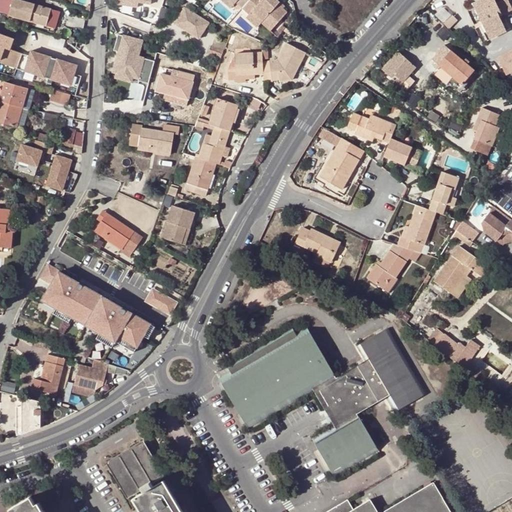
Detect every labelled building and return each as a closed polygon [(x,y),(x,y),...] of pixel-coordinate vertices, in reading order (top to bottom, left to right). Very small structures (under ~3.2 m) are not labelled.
[(0,0),(0,11),(46,26),(51,9),(20,0),(0,0)] [(220,0),(230,9),(234,5),(228,0),(220,0)] [(249,0),(243,7),(250,14),(253,10),(263,20),(262,21),(271,30),(288,12),(283,7),(281,9),(276,5),(278,3),(274,0),(249,0)] [(493,0),(479,0),(472,4),(481,25),(485,33),(483,34),(487,41),(506,32),(503,26),(505,25),(501,15),(495,4),(493,0)] [(506,0),(503,0),(495,4),(501,15),(511,10),(506,0)] [(243,7),(237,2),(234,5),(240,10),(243,7)] [(175,22),(199,38),(210,22),(185,6),(175,22)] [(158,18),(164,20),(168,9),(161,7),(158,18)] [(61,12),(51,9),(46,26),(56,29),(61,12)] [(263,20),(253,10),(250,14),(248,16),(258,25),(262,21),(263,20)] [(458,18),(452,13),(444,21),(449,27),(458,18)] [(275,35),(278,38),(285,28),(282,25),(275,35)] [(154,81),(158,59),(145,56),(148,38),(125,33),(116,77),(137,81),(138,78),(154,81)] [(0,63),(17,69),(23,53),(11,49),(15,40),(0,34),(0,60),(1,61),(0,63)] [(212,45),(224,49),(226,42),(215,38),(212,45)] [(264,82),(272,81),(272,74),(279,73),(280,81),(292,79),(305,53),(287,43),(278,60),(263,61),(263,75),(264,82)] [(224,49),(212,45),(211,44),(208,53),(221,57),(224,49)] [(432,59),(441,67),(453,76),(448,82),(448,83),(460,92),(476,73),(443,45),(432,59)] [(511,50),(498,58),(506,75),(511,71),(511,50)] [(72,86),(76,74),(78,65),(58,59),(52,57),(32,51),(30,55),(23,53),(17,69),(72,86)] [(417,68),(398,52),(382,70),(407,92),(415,83),(409,77),(417,68)] [(228,70),(229,81),(235,80),(235,76),(254,75),(263,75),(263,61),(262,60),(262,53),(235,54),(236,64),(230,64),(228,70)] [(446,85),(448,83),(448,82),(453,76),(441,67),(434,75),(446,85)] [(187,99),(194,75),(179,71),(176,78),(161,73),(157,86),(162,87),(161,92),(187,99)] [(279,73),(272,74),(272,81),(273,83),(280,81),(279,73)] [(76,74),(72,86),(79,88),(82,76),(76,74)] [(27,90),(6,84),(0,103),(0,122),(17,127),(27,90)] [(56,87),(52,99),(71,105),(75,94),(56,87)] [(132,103),(133,89),(122,88),(120,106),(129,107),(129,103),(132,103)] [(33,91),(27,90),(17,127),(22,129),(33,91)] [(215,126),(230,131),(239,105),(218,98),(209,125),(215,126)] [(471,148),(489,155),(500,128),(496,127),(501,115),(482,107),(473,129),(478,131),(476,135),(471,148)] [(392,113),(399,118),(401,111),(396,108),(392,113)] [(348,128),(356,131),(362,116),(353,113),(348,128)] [(368,140),(370,136),(374,138),(389,144),(390,140),(396,125),(379,118),(371,115),(369,119),(362,116),(356,131),(355,135),(368,140)] [(460,132),(464,122),(454,118),(450,128),(460,132)] [(195,128),(197,130),(202,131),(205,123),(198,121),(195,128)] [(134,123),(130,145),(138,146),(156,149),(155,152),(171,155),(174,133),(174,132),(164,131),(143,127),(144,125),(134,123)] [(165,123),(164,131),(174,132),(174,133),(179,134),(180,125),(165,123)] [(327,141),(332,133),(323,128),(318,136),(327,141)] [(73,144),(76,131),(68,129),(65,141),(73,144)] [(209,145),(203,143),(198,158),(217,164),(219,165),(223,156),(227,157),(230,149),(225,147),(229,134),(214,129),(212,136),(209,145)] [(342,139),(332,133),(327,141),(337,147),(342,139)] [(206,134),(203,143),(209,145),(212,136),(206,134)] [(452,144),(442,138),(439,145),(438,148),(443,152),(445,148),(448,150),(452,144)] [(342,139),(337,147),(320,177),(342,190),(364,151),(342,139)] [(389,144),(384,157),(398,163),(412,168),(419,152),(390,140),(389,144)] [(53,147),(37,142),(34,150),(22,146),(17,162),(38,168),(40,161),(53,165),(46,187),(62,192),(71,161),(51,155),(53,147)] [(194,193),(196,186),(208,191),(217,164),(198,158),(196,157),(185,190),(194,193)] [(392,163),(397,166),(398,163),(384,157),(382,162),(391,166),(392,163)] [(489,160),(485,166),(493,171),(497,165),(489,160)] [(460,178),(443,172),(429,210),(436,212),(442,215),(446,205),(454,208),(457,200),(453,198),(460,178)] [(206,197),(208,191),(196,186),(194,193),(206,197)] [(176,196),(178,189),(171,187),(168,193),(176,196)] [(196,213),(173,205),(163,237),(182,243),(187,228),(190,230),(196,213)] [(416,205),(415,210),(435,218),(436,212),(429,210),(416,205)] [(0,242),(1,243),(0,247),(12,248),(14,229),(8,228),(8,225),(10,225),(11,209),(0,208),(0,242)] [(108,213),(103,210),(97,219),(101,222),(108,213)] [(408,227),(405,238),(401,236),(398,245),(415,251),(422,253),(435,218),(415,210),(408,227)] [(122,250),(125,246),(134,252),(144,238),(108,213),(101,222),(97,229),(111,238),(109,241),(122,250)] [(511,221),(506,227),(490,213),(482,223),(485,232),(497,242),(503,235),(511,234),(511,233),(511,221)] [(456,231),(462,222),(458,220),(453,229),(456,231)] [(190,230),(187,228),(182,243),(185,245),(190,230)] [(109,241),(111,238),(97,229),(95,231),(109,241)] [(310,232),(302,229),(295,243),(317,254),(316,256),(331,264),(340,245),(325,238),(326,236),(312,229),(310,232)] [(469,247),(472,243),(456,231),(454,235),(469,247)] [(367,278),(384,290),(393,277),(395,279),(411,257),(415,251),(398,245),(395,244),(377,269),(375,267),(367,278)] [(134,252),(125,246),(122,250),(121,252),(130,258),(134,252)] [(484,279),(491,269),(460,246),(447,265),(462,278),(469,268),(484,279)] [(415,251),(411,257),(416,261),(422,253),(415,251)] [(435,282),(451,294),(462,278),(447,265),(435,282)] [(150,324),(49,266),(42,278),(52,284),(46,295),(60,303),(57,308),(72,317),(75,312),(103,328),(100,333),(115,342),(119,337),(137,347),(144,336),(150,324)] [(494,271),(491,269),(484,279),(488,281),(494,271)] [(395,279),(393,277),(384,290),(388,293),(397,280),(395,279)] [(152,289),(145,301),(169,314),(176,303),(152,289)] [(60,303),(46,295),(43,300),(57,308),(60,303)] [(72,317),(57,308),(53,314),(69,323),(72,317)] [(75,312),(72,317),(100,333),(103,328),(75,312)] [(156,327),(150,324),(144,336),(149,339),(156,327)] [(437,326),(428,337),(435,342),(449,354),(455,359),(466,346),(460,341),(458,344),(437,326)] [(220,379),(228,394),(248,428),(313,390),(334,427),(313,440),(334,476),(378,450),(357,414),(388,396),(397,412),(425,395),(388,329),(359,345),(367,361),(337,378),(308,328),(297,334),(293,329),(258,350),(227,367),(230,373),(220,379)] [(115,342),(100,333),(97,339),(112,348),(115,342)] [(119,337),(115,342),(134,353),(137,347),(119,337)] [(466,346),(455,359),(479,378),(483,373),(469,360),(481,344),(472,337),(466,346)] [(86,363),(87,357),(75,352),(73,360),(86,363)] [(48,354),(44,370),(47,370),(47,373),(45,381),(36,379),(33,389),(57,395),(66,358),(48,354)] [(94,390),(97,390),(104,386),(109,364),(95,359),(92,368),(80,365),(75,384),(94,390)] [(94,390),(75,384),(73,392),(89,396),(93,394),(94,390)] [(40,402),(23,398),(21,433),(40,428),(40,402)] [(144,444),(110,462),(128,494),(141,487),(151,481),(162,475),(144,444)] [(183,511),(165,480),(154,486),(151,481),(141,487),(144,492),(134,498),(141,511),(183,511)] [(347,500),(326,511),(450,511),(434,483),(383,511),(377,511),(370,500),(354,509),(347,500)] [(44,511),(39,503),(35,504),(31,496),(10,508),(11,511),(44,511)]
